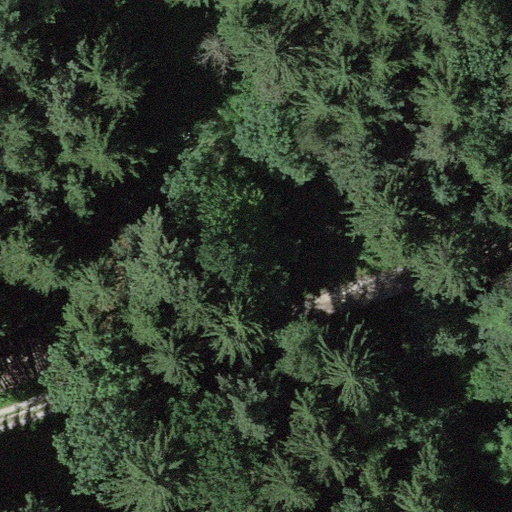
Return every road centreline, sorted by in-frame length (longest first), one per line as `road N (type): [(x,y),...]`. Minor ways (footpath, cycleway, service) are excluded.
road 1 (track): [(138,0),(511,456)]
road 2 (track): [(0,416),(511,239)]
